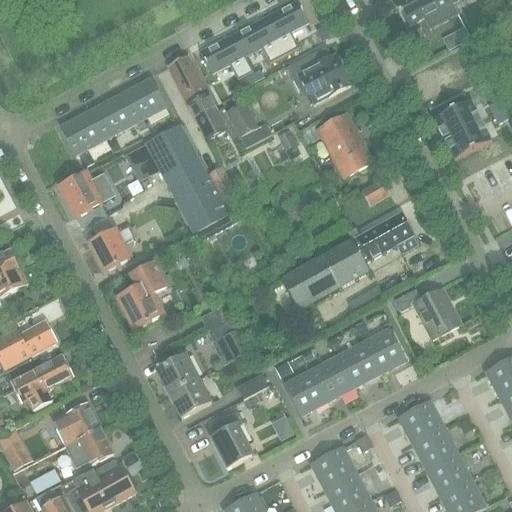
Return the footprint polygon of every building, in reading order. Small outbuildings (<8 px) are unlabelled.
[(461,18),(454,6),(466,0),(403,0),(395,4),(394,4),(409,32),(410,31),(409,31),(426,21),(432,33),(433,32),(433,31),(459,17),(460,18),(461,18)] [(298,4),(266,21),(285,59),(300,51),(292,36),(310,26),(298,4)] [(266,21),(233,39),(253,76),(254,75),(246,60),(262,52),(270,67),(285,59),(266,21)] [(325,30),(318,34),(323,44),(330,41),(330,40),(325,30)] [(233,39),(201,56),(213,78),(231,68),(239,84),(253,76),(233,39)] [(328,50),(287,72),(293,83),(306,109),(312,106),(314,109),(352,89),(336,58),(333,60),(328,50)] [(227,133),(191,61),(190,58),(168,69),(206,144),(211,142),(213,146),(218,144),(215,139),(227,133)] [(261,73),(251,79),(254,86),(265,80),(261,73)] [(251,79),(240,84),(244,91),(254,86),(251,79)] [(139,127),(144,135),(150,132),(145,123),(167,112),(152,83),(124,98),(139,127)] [(124,98),(93,115),(108,143),(138,127),(139,127),(124,98)] [(500,103),(490,109),(494,118),(505,113),(500,103)] [(246,104),(227,114),(240,139),(244,147),(246,151),(273,137),(271,134),(268,128),(265,127),(259,130),(246,104)] [(472,104),(435,123),(445,143),(482,124),(472,104)] [(505,113),(494,118),(499,127),(509,122),(505,113)] [(62,131),(77,160),(108,143),(93,115),(62,131)] [(314,128),(300,135),(308,149),(321,142),(343,183),(374,166),(347,118),(318,134),(314,128)] [(482,124),(445,143),(455,163),(492,144),(482,124)] [(161,175),(194,237),(230,218),(234,227),(251,218),(246,211),(244,212),(232,189),(225,175),(210,183),(182,129),(126,158),(140,186),(161,175)] [(298,148),(290,134),(279,139),(287,154),(298,148)] [(116,142),(109,146),(114,156),(121,151),(116,142)] [(90,157),(81,162),(86,170),(94,166),(90,157)] [(107,180),(102,170),(61,191),(76,221),(105,206),(103,201),(112,196),(105,181),(107,180)] [(391,197),(383,183),(362,195),(370,209),(391,197)] [(281,282),(289,297),(299,314),(370,275),(365,267),(398,249),(402,257),(419,248),(402,217),(361,239),(357,232),(349,237),(352,243),(281,282)] [(229,219),(192,239),(197,247),(208,241),(210,246),(217,242),(215,238),(233,228),(229,219)] [(119,235),(118,233),(90,247),(105,276),(133,261),(126,247),(136,242),(130,229),(119,235)] [(171,255),(194,244),(187,231),(165,243),(171,255)] [(0,258),(0,309),(2,309),(0,304),(0,302),(28,289),(10,254),(0,258)] [(167,318),(157,298),(171,290),(159,265),(131,279),(138,292),(118,302),(135,334),(167,318)] [(378,289),(365,296),(371,306),(384,299),(378,289)] [(422,304),(417,293),(395,304),(401,316),(413,310),(431,345),(462,328),(444,293),(422,304)] [(251,355),(227,308),(201,321),(214,346),(224,341),(236,363),(251,355)] [(364,324),(356,329),(356,330),(362,340),(370,335),(365,326),(364,324)] [(17,332),(0,341),(0,366),(1,368),(2,372),(4,375),(10,372),(31,361),(57,347),(46,326),(20,339),(17,332)] [(390,333),(364,347),(380,378),(407,364),(390,333)] [(336,339),(329,343),(330,344),(335,354),(342,350),(337,340),(336,339)] [(338,360),(337,360),(354,392),(355,392),(380,378),(364,347),(363,347),(338,360)] [(311,352),(303,356),(303,358),(306,363),(314,359),(311,354),(311,352)] [(64,358),(27,376),(34,389),(54,379),(59,388),(75,380),(64,358)] [(157,374),(169,398),(172,397),(200,381),(188,358),(157,374)] [(313,373),(311,374),(328,406),(329,405),(354,392),(337,360),(313,373)] [(511,362),(486,376),(500,402),(511,395),(511,362)] [(288,365),(276,372),(281,380),(293,374),(289,365),(288,365)] [(311,374),(285,388),(302,420),(328,406),(311,374)] [(11,385),(23,407),(29,404),(35,415),(53,405),(48,394),(59,388),(54,379),(34,389),(27,376),(11,385)] [(238,390),(245,403),(270,389),(263,377),(238,390)] [(182,422),(213,406),(200,381),(172,397),(169,398),(182,422)] [(511,395),(500,402),(501,404),(511,424),(511,395)] [(431,405),(399,422),(413,448),(445,431),(431,405)] [(53,424),(60,437),(66,449),(78,443),(78,444),(101,433),(88,407),(53,424)] [(228,473),(255,459),(239,429),(245,426),(238,414),(211,428),(217,440),(212,442),(228,473)] [(469,421),(460,426),(465,436),(474,432),(469,421)] [(445,431),(413,448),(414,450),(427,475),(459,458),(446,433),(445,431)] [(114,459),(101,433),(78,444),(78,443),(66,449),(77,471),(89,465),(92,470),(114,459)] [(368,438),(356,444),(357,445),(363,456),(374,449),(368,439),(368,438)] [(4,452),(2,453),(14,474),(34,463),(22,442),(20,443),(4,452)] [(344,451),(312,468),(326,495),(357,478),(344,451)] [(459,458),(427,475),(429,478),(441,500),(472,484),(460,461),(459,458)] [(77,491),(66,497),(69,502),(73,511),(108,511),(135,498),(132,492),(133,487),(129,480),(125,479),(122,473),(119,475),(114,466),(117,464),(116,463),(87,479),(85,477),(85,476),(72,483),(77,491)] [(30,484),(29,485),(30,486),(30,487),(33,491),(58,478),(55,471),(46,476),(30,484)] [(326,495),(334,511),(357,511),(372,505),(357,478),(326,495)] [(472,484),(441,500),(442,503),(446,511),(484,511),(487,511),(474,487),(472,484)] [(69,511),(63,500),(60,502),(54,491),(33,503),(37,511),(42,511),(69,511)] [(396,492),(385,498),(385,500),(391,510),(402,504),(397,494),(396,492)] [(264,511),(257,497),(228,511),(264,511)]
